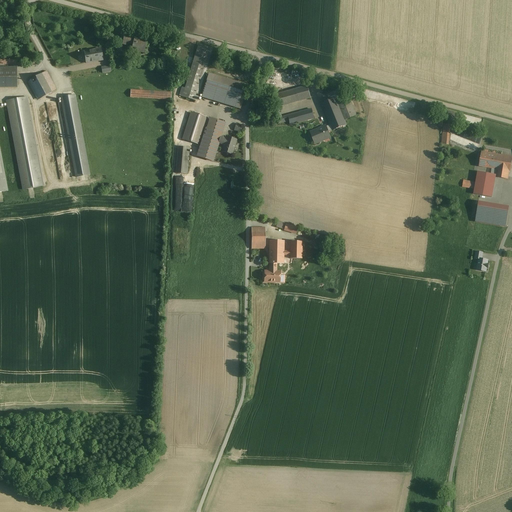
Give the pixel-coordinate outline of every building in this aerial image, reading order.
[(146,42),(124,36),(122,45),(127,46),(127,44),(132,45),(131,52),(136,53),(137,52),(144,53),(146,42)] [(101,49),(83,52),(85,63),(103,60),(101,49)] [(0,54),(0,64),(16,64),(16,54),(0,54)] [(196,92),(205,66),(193,63),(185,88),(182,87),(179,96),(197,101),(200,93),(196,92)] [(273,64),(271,71),(304,80),(306,73),(273,64)] [(111,65),(102,67),(104,73),(113,71),(111,65)] [(17,72),(0,71),(0,87),(17,88),(17,72)] [(56,90),(47,71),(27,82),(37,101),(56,90)] [(247,87),(208,75),(202,94),(241,106),(247,87)] [(310,98),(307,86),(277,94),(280,106),(310,98)] [(171,93),(131,90),(130,97),(169,100),(171,100),(171,93)] [(321,104),(330,126),(332,131),(332,130),(332,131),(346,125),(345,120),(356,116),(347,94),(321,104)] [(75,96),(61,98),(76,178),(89,175),(75,96)] [(26,98),(7,101),(24,191),(42,187),(26,98)] [(314,119),(311,110),(281,118),(278,108),(274,109),(278,124),(289,121),(289,125),(314,119)] [(212,161),(218,144),(220,137),(224,124),(194,114),(190,125),(196,126),(191,142),(198,144),(203,129),(206,129),(197,157),(212,161)] [(328,132),(332,131),(330,126),(326,127),(326,126),(310,133),(315,144),(330,138),(328,132)] [(479,134),(463,127),(458,139),(474,145),(479,134)] [(226,138),(220,137),(218,144),(223,146),(221,152),(232,155),(236,140),(226,137),(226,138)] [(187,175),(189,148),(178,147),(175,174),(187,175)] [(479,166),(497,170),(508,172),(510,172),(511,157),(481,152),(479,166)] [(472,179),(481,181),(482,171),(474,170),(472,179)] [(507,180),(508,172),(497,170),(495,176),(495,178),(507,180)] [(492,198),(495,178),(495,176),(484,173),(480,196),(492,198)] [(477,183),(460,180),(458,186),(476,189),(477,183)] [(183,200),(183,212),(192,212),(192,201),(190,201),(190,192),(194,192),(193,189),(173,189),(173,200),(183,200)] [(507,211),(478,206),(475,222),(505,226),(509,207),(508,207),(507,211)] [(297,228),(285,224),(284,231),(295,234),(297,228)] [(265,248),(265,241),(265,228),(251,228),(251,249),(265,249),(265,248)] [(270,264),(276,264),(283,264),(283,255),(290,255),(290,259),(301,259),(302,243),(291,242),(290,252),(284,252),(284,242),(269,242),(269,248),(269,264),(270,264)] [(482,259),(479,258),(477,271),(486,272),(487,268),(488,268),(489,264),(488,263),(488,260),(482,259)] [(276,264),(270,264),(270,270),(268,272),(264,272),(263,272),(263,277),(264,277),(264,282),(268,282),(268,283),(275,284),(275,282),(280,282),(280,272),(276,272),(276,264)]
